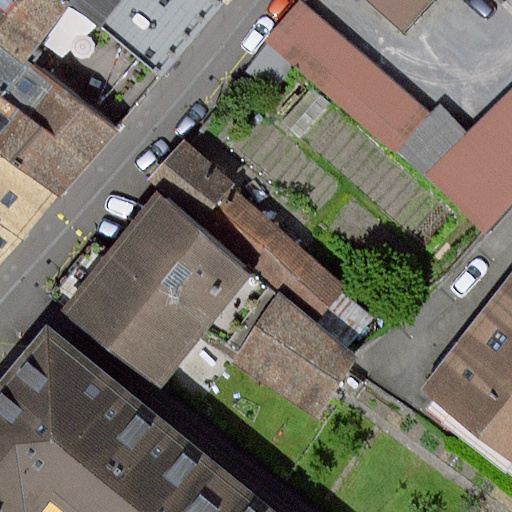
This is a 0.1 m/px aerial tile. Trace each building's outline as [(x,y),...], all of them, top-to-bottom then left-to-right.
[(75,4),(69,0),(0,0),(0,41),(27,63),(55,86),(106,127),(154,68),(75,4)] [(69,0),(75,4),(154,68),(175,43),(210,0),(69,0)] [(367,0),(404,31),(435,0),(367,0)] [(302,2),(269,39),(427,177),(472,131),(444,106),(434,117),(302,2)] [(0,157),(49,197),(79,160),(94,142),(106,127),(55,86),(27,63),(0,41),(0,157)] [(511,209),(511,91),(472,131),(427,177),(490,231),(511,209)] [(349,287),(195,146),(191,143),(159,178),(317,322),(349,287)] [(0,221),(18,235),(33,217),(49,197),(0,157),(0,221)] [(161,193),(70,312),(166,388),(259,272),(161,193)] [(0,257),(18,235),(0,221),(0,257)] [(511,288),(438,386),(511,453),(511,288)] [(235,363),(319,424),(366,360),(282,299),(235,363)] [(17,363),(0,383),(0,511),(270,511),(45,329),(17,363)]
